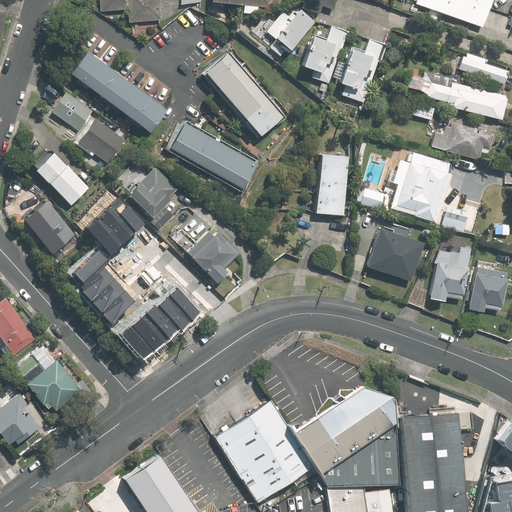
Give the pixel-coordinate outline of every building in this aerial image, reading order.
[(94,0),(96,11),(123,8),(124,21),(157,18),(155,0),(94,0)] [(331,9),(334,0),(315,0),(315,2),(309,0),(302,0),(300,7),(317,13),(320,5),(331,9)] [(480,26),(487,7),(467,0),(427,0),(425,7),(480,26)] [(285,49),(286,50),(310,22),(293,8),(286,16),(281,12),(264,32),(274,40),(268,48),(279,56),(285,49)] [(304,33),(293,64),(310,70),(308,77),(327,83),(344,31),(326,25),(322,38),(308,33),(307,34),(304,33)] [(342,45),(330,80),(340,84),(336,94),(359,102),(374,60),(377,60),(383,44),(363,37),(359,49),(346,45),(345,47),(342,45)] [(60,71),(142,131),(159,108),(77,48),(60,71)] [(194,72),(251,136),(278,112),(220,48),(194,72)] [(500,83),(505,70),(458,53),(453,67),(500,83)] [(439,104),(497,119),(503,95),(447,81),(448,77),(428,72),(426,81),(424,81),(420,95),(440,100),(439,104)] [(72,142),(106,164),(121,141),(86,118),(90,111),(64,94),(50,114),(78,132),(72,142)] [(426,119),(430,107),(411,101),(407,112),(426,119)] [(160,148),(236,190),(253,160),(177,118),(160,148)] [(430,130),(426,145),(474,158),(478,144),(484,145),(488,133),(472,128),(472,130),(467,129),(468,127),(446,120),(444,126),(440,125),(437,132),(430,130)] [(39,181),(63,203),(80,185),(64,170),(66,168),(45,149),(27,168),(40,180),(39,181)] [(310,213),(340,214),(343,155),(314,153),(310,213)] [(376,178),(370,197),(420,212),(421,211),(431,214),(442,177),(440,177),(441,174),(431,171),(431,169),(384,155),(377,179),(376,178)] [(121,193),(146,216),(173,187),(150,166),(134,183),(132,181),(121,193)] [(38,197),(15,218),(47,254),(70,233),(38,197)] [(111,206),(110,208),(133,233),(144,223),(120,197),(111,205),(111,206)] [(110,208),(97,219),(121,246),(132,237),(130,236),(133,233),(110,208)] [(97,219),(87,228),(111,255),(121,246),(97,219)] [(372,225),(359,264),(405,280),(418,241),(372,225)] [(184,256),(211,282),(222,270),(219,267),(233,252),(211,231),(207,234),(206,233),(205,234),(201,230),(181,250),(186,254),(184,256)] [(429,260),(423,297),(440,299),(442,286),(459,288),(465,247),(454,245),(453,251),(445,250),(445,253),(437,251),(435,262),(429,260)] [(100,251),(75,274),(84,284),(104,266),(109,262),(100,251)] [(104,266),(84,284),(81,287),(84,291),(83,292),(92,301),(93,300),(117,279),(104,266)] [(504,272),(475,266),(466,309),(480,312),(481,307),(497,310),(504,272)] [(127,291),(117,279),(93,300),(95,302),(94,303),(103,313),(104,312),(127,291)] [(202,313),(178,288),(169,296),(193,321),(202,313)] [(127,291),(104,312),(105,313),(103,315),(112,324),(137,301),(127,291)] [(193,321),(169,296),(159,306),(180,329),(182,331),(193,321)] [(0,341),(10,354),(30,337),(0,300),(0,341)] [(180,329),(159,306),(157,307),(156,305),(144,315),(167,340),(180,329)] [(167,340),(144,315),(132,327),(154,352),(167,340)] [(154,352),(132,327),(122,335),(144,361),(154,352)] [(83,401),(92,394),(79,378),(72,383),(50,356),(20,381),(38,402),(41,401),(45,406),(48,403),(52,409),(74,391),(83,401)] [(393,396),(393,392),(363,379),(288,428),(311,464),(318,474),(325,485),(362,485),(398,484),(393,396)] [(0,437),(4,443),(11,437),(14,441),(35,425),(19,404),(21,403),(13,391),(0,400),(0,437)] [(402,396),(394,396),(395,414),(403,414),(402,396)] [(311,464),(288,428),(269,398),(212,434),(210,434),(238,478),(239,477),(253,500),(311,464)] [(429,414),(429,407),(416,407),(417,414),(397,416),(401,511),(460,511),(457,432),(477,431),(476,412),(456,413),(429,414)] [(511,423),(508,420),(492,438),(511,455),(511,423)] [(196,511),(156,452),(119,477),(142,511),(196,511)] [(503,511),(503,509),(508,508),(507,499),(510,498),(508,488),(511,487),(511,467),(492,471),(496,490),(486,492),(489,511),(487,511),(503,511)] [(391,511),(388,488),(363,491),(362,485),(325,485),(328,511),(391,511)]
